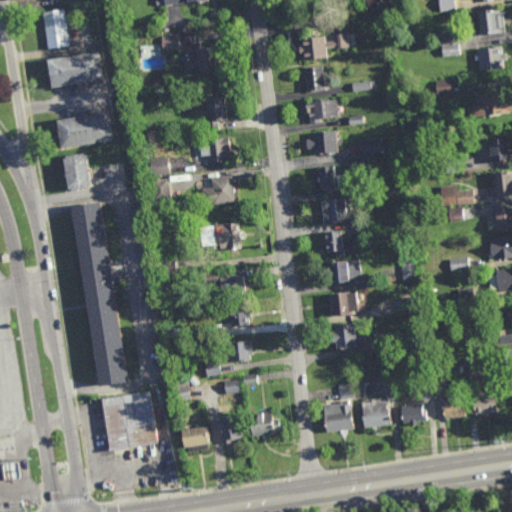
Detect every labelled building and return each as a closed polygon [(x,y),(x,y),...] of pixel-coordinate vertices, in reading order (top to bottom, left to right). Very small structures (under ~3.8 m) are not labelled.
[(440,12),(438,0),(454,0),(456,10),(440,12)] [(65,13),(66,13),(71,46),(48,49),(43,12),(65,9),(65,13)] [(471,37),(469,15),(479,14),(479,11),(503,9),(506,32),(471,37)] [(459,42),(439,44),(437,31),(441,31),(441,33),(458,31),(459,42)] [(179,47),(199,45),(200,49),(206,48),(206,47),(209,46),(209,48),(216,47),(217,56),(219,56),(220,70),(197,72),(196,64),(192,65),(192,68),(183,69),(182,57),(179,57),(178,49),(161,51),(160,35),(178,33),(179,47)] [(347,36),(353,36),(353,43),(348,43),(348,47),(334,49),(333,47),(326,48),(327,57),(303,60),(302,53),(299,53),(298,46),(301,46),(300,38),(324,35),(325,41),(333,40),(332,34),(347,33),(347,36)] [(443,56),(442,45),(459,43),(460,54),(443,56)] [(502,53),(505,53),(506,59),(502,59),(503,68),(481,70),(479,49),(491,48),(491,47),(493,46),(493,47),(496,47),(495,46),(501,45),(502,53)] [(54,89),(49,60),(100,51),(105,80),(54,89)] [(306,91),(304,67),(323,65),(325,89),(306,91)] [(437,96),(436,81),(451,79),(452,95),(437,96)] [(352,91),(351,82),(374,80),(375,89),(352,91)] [(508,102),(511,101),(511,110),(509,111),(509,113),(500,114),(500,115),(488,116),(488,115),(468,117),(467,107),(480,106),(479,102),(477,102),(476,99),(479,99),(478,94),(507,90),(508,102)] [(226,119),(217,120),(218,130),(203,131),(202,121),(207,120),(207,117),(197,118),(195,99),(205,98),(205,97),(223,95),(226,119)] [(328,99),(336,99),(338,117),(320,118),(320,122),(309,123),(308,108),(306,108),(305,102),(315,101),(315,99),(328,98),(328,99)] [(60,149),(56,120),(107,112),(112,141),(60,149)] [(363,116),(364,116),(365,121),(363,122),(363,123),(349,124),(348,116),(363,115),(363,116)] [(337,153),(315,155),(314,148),(307,148),(306,139),(313,139),(313,132),(336,130),(337,153)] [(230,159),(218,160),(218,161),(208,162),(208,155),(200,156),(199,146),(207,145),(206,138),(228,136),(230,159)] [(508,143),(511,143),(511,153),(510,154),(510,159),(503,160),(503,162),(490,162),(490,152),(485,153),(485,141),(488,141),(488,139),(508,137),(508,143)] [(380,140),(382,140),(383,151),(380,151),(381,153),(363,155),(362,140),(379,138),(380,140)] [(89,187),(87,187),(87,189),(70,192),(70,190),(66,190),(62,159),(64,158),(64,157),(82,154),(82,157),(84,156),(89,187)] [(352,169),(351,157),(367,156),(368,168),(352,169)] [(150,175),(148,159),(168,157),(170,173),(150,175)] [(445,174),(444,160),(458,158),(459,172),(445,174)] [(334,175),(345,174),(346,189),(326,191),(326,190),(320,190),(319,181),(317,181),(317,177),(319,177),(318,167),(333,166),(334,175)] [(511,195),(491,197),(490,189),(494,189),(492,173),(511,171),(511,195)] [(213,204),(203,205),(202,189),(211,188),(210,178),(232,175),(234,202),(213,204)] [(152,201),(150,180),(168,178),(170,199),(152,201)] [(456,190),(473,189),(473,204),(440,206),(439,186),(456,185),(456,190)] [(362,201),(362,190),(376,189),(376,200),(362,201)] [(346,212),(350,211),(351,220),(323,223),(321,199),(345,197),(346,212)] [(98,389),(89,329),(93,329),(73,207),(102,202),(108,242),(105,243),(127,385),(98,389)] [(448,222),(447,208),(462,207),(463,220),(448,222)] [(511,229),(496,232),(495,219),(491,220),(490,209),(511,207),(511,229)] [(240,248),(228,250),(228,251),(222,252),(222,250),(219,250),(219,246),(215,246),(216,249),(211,249),(210,246),(201,247),(199,228),(212,226),(212,225),(238,222),(240,248)] [(359,236),(360,248),(344,250),(344,256),(336,257),(335,253),(327,254),(325,231),(341,230),(342,238),(359,236)] [(511,259),(492,261),(491,254),(489,254),(488,251),(491,250),(490,238),(511,235),(511,259)] [(402,281),(399,257),(415,255),(418,279),(402,281)] [(156,277),(154,259),(176,257),(178,274),(156,277)] [(450,271),(449,259),(468,257),(470,269),(450,271)] [(358,260),(359,276),(354,276),(355,281),(329,284),(328,279),(324,280),(323,270),(327,270),(326,263),(358,260)] [(511,289),(495,291),(495,288),(487,289),(486,277),(493,276),(493,271),(511,268),(511,289)] [(203,282),(203,274),(217,273),(218,280),(203,282)] [(236,277),(243,276),(244,291),(242,291),(243,300),(221,302),(219,278),(226,277),(226,276),(235,275),(236,277)] [(459,303),(457,289),(473,287),(475,301),(459,303)] [(333,317),(331,295),(357,292),(359,312),(351,313),(352,315),(333,317)] [(402,313),(401,298),(419,297),(420,312),(402,313)] [(247,312),(250,311),(250,318),(247,318),(248,326),(231,328),(230,318),(227,318),(225,307),(246,304),(247,312)] [(363,332),(364,332),(365,345),(357,346),(358,349),(337,351),(336,344),(332,344),(331,334),(335,334),(334,326),(362,323),(363,332)] [(206,338),(205,327),(217,326),(217,329),(220,329),(220,337),(206,338)] [(166,339),(165,329),(181,328),(182,338),(166,339)] [(408,344),(406,331),(420,329),(422,342),(408,344)] [(511,342),(499,344),(498,334),(511,333),(511,342)] [(229,343),(249,341),(251,352),(247,353),(247,359),(231,361),(229,343)] [(464,374),(463,358),(477,356),(479,372),(464,374)] [(206,378),(204,363),(218,361),(220,376),(206,378)] [(433,379),(431,363),(440,362),(442,378),(433,379)] [(422,380),(420,365),(428,364),(430,379),(422,380)] [(243,385),(242,375),(256,374),(257,384),(243,385)] [(224,394),(222,381),(237,379),(239,392),(224,394)] [(173,403),(170,384),(187,381),(189,400),(173,403)] [(357,397),(355,383),(371,381),(372,396),(357,397)] [(339,400),(337,385),(353,383),(355,398),(339,400)] [(157,443),(108,450),(101,399),(149,391),(157,443)] [(489,414),(483,415),(483,413),(475,414),(473,393),(494,391),(496,412),(489,413),(489,414)] [(444,417),(442,396),(462,394),(464,415),(444,417)] [(363,428),(359,400),(388,396),(391,424),(363,428)] [(348,401),(350,401),(353,429),(325,432),(322,404),(339,403),(339,401),(348,400),(348,401)] [(423,407),(426,407),(427,420),(416,422),(417,425),(409,425),(409,422),(402,423),(400,405),(422,403),(423,407)] [(272,419),(278,419),(279,429),(274,430),(274,434),(266,435),(266,438),(261,438),(261,435),(251,436),(249,414),(272,412),(272,419)] [(237,422),(244,422),(245,437),(244,437),(244,438),(230,440),(230,443),(222,444),(222,438),(220,438),(219,424),(229,423),(228,420),(237,419),(237,422)] [(208,448),(187,451),(186,445),(183,445),(180,427),(206,423),(209,442),(207,442),(208,448)] [(4,479),(2,462),(18,460),(20,477),(4,479)]
